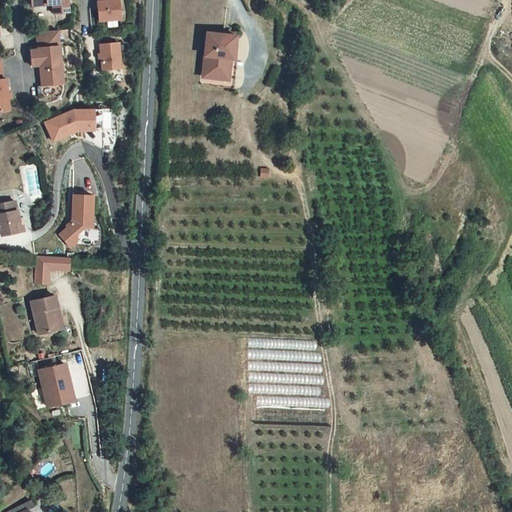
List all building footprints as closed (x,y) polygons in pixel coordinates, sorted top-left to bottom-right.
[(31,0),(32,6),(52,4),(54,14),(69,12),(67,0),(31,0)] [(115,1),(114,0),(99,0),(102,21),(122,19),(120,0),(115,1)] [(35,33),(37,50),(28,51),(30,67),(39,66),(41,86),(57,85),(56,75),(62,74),(57,31),(35,33)] [(207,33),(203,74),(225,76),(227,59),(232,59),(234,35),(207,33)] [(121,68),(118,42),(99,45),(102,70),(121,68)] [(203,74),(202,83),(237,86),(239,60),(232,59),(227,59),(225,76),(203,74)] [(3,81),(1,63),(0,63),(0,112),(10,112),(9,99),(8,93),(6,80),(3,81)] [(90,131),(90,110),(70,111),(44,122),(53,142),(76,131),(90,131)] [(71,220),(65,225),(67,227),(59,234),(69,247),(75,242),(75,235),(82,229),(90,229),(92,196),(72,194),(71,206),(71,220)] [(0,203),(0,231),(1,235),(23,229),(21,216),(17,217),(14,200),(0,203)] [(31,232),(24,232),(25,253),(33,253),(31,232)] [(48,256),(35,255),(33,282),(46,283),(47,268),(48,256)] [(68,257),(48,256),(47,268),(67,270),(68,257)] [(40,332),(63,326),(55,295),(33,300),(40,332)] [(64,364),(38,370),(47,406),(73,400),(64,364)] [(73,384),(75,397),(90,396),(89,382),(73,384)]
